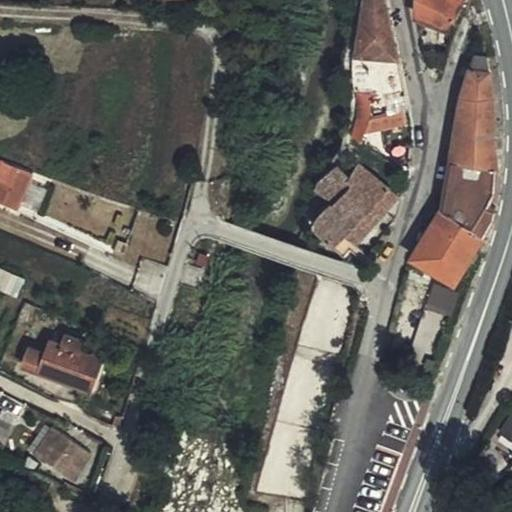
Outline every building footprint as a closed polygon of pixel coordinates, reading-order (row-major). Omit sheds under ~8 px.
[(172,0),(147,0),(147,7),(172,9),(172,0)] [(370,115),(406,107),(382,0),(362,0),(357,58),(353,58),(351,88),(356,89),(350,137),(357,142),(370,115)] [(456,33),(467,1),(464,0),(421,0),(419,12),(456,33)] [(488,69),(487,59),(475,58),(466,90),(460,108),(442,209),(432,227),(463,248),(474,231),(484,238),(492,225),(495,213),(486,207),(495,192),(496,171),(493,120),(491,90),(488,69)] [(390,216),(406,198),(366,162),(359,176),(347,165),(321,196),(332,207),(323,222),(326,232),(346,246),(356,234),(367,243),(378,230),(367,221),(379,207),(390,216)] [(43,189),(51,169),(37,164),(29,182),(43,189)] [(29,182),(23,198),(37,205),(43,189),(29,182)] [(378,230),(390,216),(379,207),(367,221),(378,230)] [(463,248),(432,227),(414,258),(455,285),(484,238),(474,231),(463,248)] [(37,369),(78,386),(90,358),(78,352),(82,340),(64,333),(61,343),(49,339),(44,351),(28,345),(21,364),(36,371),(37,369)] [(414,370),(417,363),(397,353),(395,362),(414,370)] [(90,358),(78,386),(88,391),(99,362),(90,358)] [(511,409),(499,423),(511,436),(511,409)] [(77,475),(83,465),(72,458),(80,444),(51,427),(36,455),(46,461),(48,458),(77,475)] [(72,458),(83,465),(92,450),(80,444),(72,458)]
